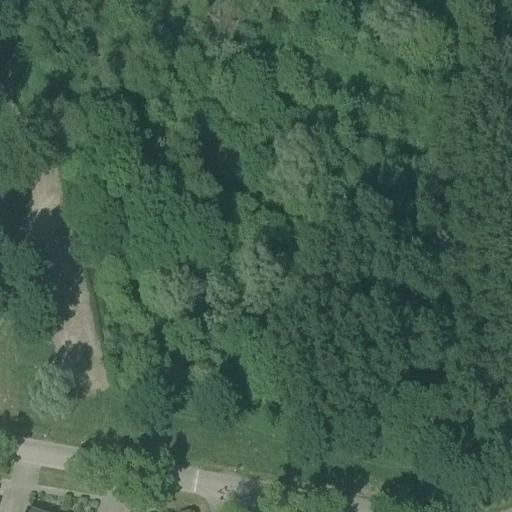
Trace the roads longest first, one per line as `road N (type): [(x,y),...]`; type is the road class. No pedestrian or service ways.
road 1 (residential): [(233,484),(0,446)]
road 2 (residential): [(356,511),(233,484)]
